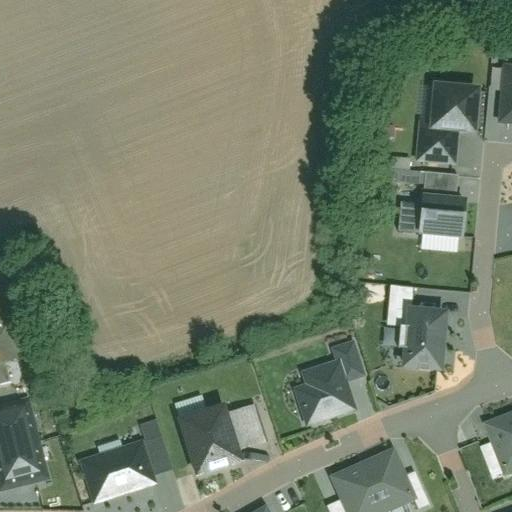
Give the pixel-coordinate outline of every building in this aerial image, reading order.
[(511,67),(504,67),(500,127),(511,128),(511,67)] [(478,136),(481,90),(433,86),(433,95),(429,132),(458,134),(478,136)] [(455,168),(458,134),(429,132),(421,131),(418,165),(455,168)] [(465,244),(468,203),(423,200),(420,241),(465,244)] [(0,356),(17,352),(0,286),(0,285),(0,356)] [(444,365),(449,303),(408,301),(404,362),(444,365)] [(341,357),(348,379),(365,374),(354,338),(337,344),(341,357)] [(348,379),(341,357),(302,369),(306,382),(295,385),(307,423),(357,408),(348,379)] [(228,409),(224,396),(179,410),(197,468),(242,454),(240,447),(228,409)] [(228,409),(240,447),(267,439),(255,401),(228,409)] [(27,403),(0,409),(0,490),(0,491),(45,480),(27,403)] [(493,448),(483,453),(495,487),(511,480),(511,418),(486,429),(493,448)] [(162,434),(143,440),(153,472),(172,466),(162,434)] [(143,440),(79,459),(91,501),(156,482),(153,472),(143,440)] [(395,455),(330,482),(341,510),(335,511),(426,511),(429,511),(415,478),(407,482),(395,455)]
